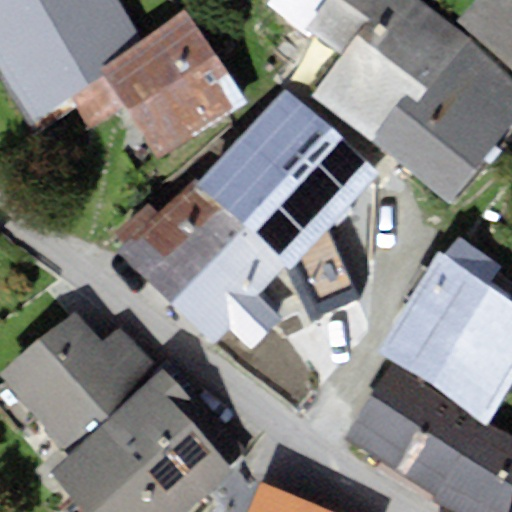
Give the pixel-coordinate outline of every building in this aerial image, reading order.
[(119,0),(0,0),(0,67),(34,120),(104,76),(149,47),(143,38),(119,0)] [(323,0),(301,27),(340,57),(312,92),(373,138),(406,94),(416,99),(419,100),(462,36),(424,0),(323,0)] [(511,0),(477,0),(461,18),(511,66),(511,0)] [(149,47),(104,76),(156,157),(244,101),(185,10),(143,38),(149,47)] [(406,94),(373,138),(450,203),(511,124),(511,81),(462,36),(416,99),(406,94)] [(285,87),(194,179),(289,266),(313,243),(331,224),(380,171),(285,87)] [(280,266),(194,190),(175,211),(166,203),(158,211),(149,202),(114,235),(123,243),(116,249),(213,347),(229,328),(253,350),(285,316),(260,290),(280,266)] [(331,224),(289,266),(282,274),(326,327),(369,270),(331,224)] [(444,255),(439,252),(374,354),(490,428),(511,393),(511,292),(494,281),(505,264),(458,234),(444,255)] [(77,312),(0,372),(0,374),(58,440),(74,430),(83,442),(147,383),(104,339),(77,312)] [(118,327),(104,339),(147,383),(162,370),(163,367),(118,327)] [(83,442),(53,469),(91,511),(183,511),(250,451),(178,372),(170,379),(162,370),(147,383),(83,442)] [(511,439),(381,372),(344,432),(437,493),(434,499),(457,511),(507,511),(511,496),(511,439)] [(334,511),(259,481),(246,511),(334,511)]
